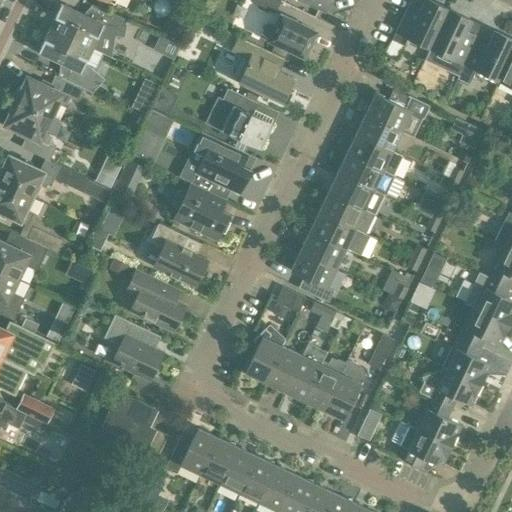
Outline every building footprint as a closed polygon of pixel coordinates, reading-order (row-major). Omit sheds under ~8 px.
[(278,0),(250,0),(250,1),(275,13),(281,1),(278,0)] [(301,0),(325,11),(330,0),(301,0)] [(409,2),(405,10),(391,39),(404,45),(407,38),(429,48),(448,9),(428,0),(424,0),(421,8),(409,2)] [(49,27),(92,48),(112,57),(116,36),(124,37),(127,24),(125,24),(127,20),(94,5),(89,17),(71,8),(65,4),(64,5),(54,17),(49,27)] [(470,20),(448,9),(429,48),(451,59),(450,62),(462,68),(476,38),(477,35),(466,29),(470,20)] [(267,38),(266,39),(303,57),(316,31),(279,13),(273,24),(266,24),(262,32),(267,38)] [(104,80),(85,63),(92,48),(49,27),(44,38),(41,53),(41,55),(48,56),(65,64),(59,77),(84,88),(93,92),(94,89),(95,90),(104,80)] [(476,70),(498,81),(511,50),(511,39),(494,31),(488,43),(476,38),(462,68),(457,78),(469,84),(476,70)] [(160,35),(155,48),(175,56),(180,42),(160,35)] [(248,59),(237,81),(250,87),(259,92),(282,102),(293,78),(278,71),(284,59),(238,37),(231,51),(248,59)] [(511,50),(498,81),(511,87),(511,50)] [(77,101),(84,88),(59,77),(55,75),(49,87),(26,76),(21,86),(19,86),(12,96),(11,98),(53,118),(60,104),(67,105),(70,98),(77,101)] [(250,87),(245,96),(255,100),(259,92),(250,87)] [(245,96),(228,88),(223,98),(220,97),(208,123),(260,148),(264,140),(267,136),(268,131),(272,122),(253,113),(258,102),(255,100),(245,96)] [(374,94),(365,114),(402,132),(412,137),(422,118),(423,118),(429,106),(423,103),(393,89),(388,100),(374,94)] [(46,132),(53,118),(11,98),(10,100),(6,113),(8,114),(3,124),(27,135),(21,147),(44,158),(49,161),(55,148),(48,144),(52,137),(46,132)] [(145,113),(149,104),(135,98),(131,106),(145,113)] [(146,120),(143,126),(165,136),(173,120),(150,109),(146,118),(146,120)] [(365,114),(355,133),(393,151),(402,132),(365,114)] [(459,141),(474,148),(483,130),(467,122),(459,141)] [(203,155),(194,173),(238,194),(250,170),(242,166),(248,154),(202,132),(193,150),(203,155)] [(403,156),(393,151),(355,133),(346,153),(383,171),(393,175),(394,176),(395,175),(394,175),(403,156)] [(467,163),(471,155),(461,150),(457,158),(467,163)] [(394,176),(393,175),(383,171),(346,153),(337,172),(374,190),(385,195),(394,176)] [(8,155),(0,171),(0,181),(34,198),(40,184),(46,187),(47,184),(50,185),(60,166),(49,161),(44,158),(39,169),(8,155)] [(137,172),(134,171),(139,162),(129,157),(124,167),(123,166),(108,199),(121,205),(137,172)] [(111,190),(91,181),(60,166),(54,179),(105,203),(111,190)] [(454,167),(448,178),(459,183),(464,171),(454,167)] [(100,170),(95,180),(110,187),(115,178),(100,170)] [(337,172),(327,192),(365,210),(374,190),(337,172)] [(469,176),(462,190),(475,196),(482,182),(469,176)] [(459,183),(448,178),(443,188),(453,193),(459,183)] [(35,213),(28,210),(34,198),(0,181),(0,212),(28,226),(29,224),(32,225),(26,238),(48,249),(57,253),(63,240),(59,238),(54,231),(44,226),(35,213)] [(177,209),(172,218),(217,239),(229,214),(221,211),(226,200),(190,182),(185,191),(182,190),(176,192),(172,202),(174,208),(177,209)] [(374,214),(365,210),(327,192),(318,211),(364,233),(374,214)] [(427,214),(430,216),(430,217),(440,222),(445,211),(444,210),(448,201),(428,192),(426,198),(427,206),(430,207),(427,214)] [(459,224),(464,213),(455,209),(450,220),(459,224)] [(369,236),(364,233),(318,211),(309,231),(346,249),(360,255),(369,236)] [(493,242),(501,245),(511,250),(511,213),(508,212),(493,242)] [(440,222),(430,217),(425,227),(435,232),(440,222)] [(158,253),(152,264),(195,285),(197,281),(200,279),(202,275),(205,268),(205,264),(207,259),(183,248),(188,237),(158,223),(149,242),(156,245),(155,247),(157,252),(158,253)] [(100,251),(109,233),(95,226),(92,234),(92,247),(100,251)] [(337,268),(346,249),(309,231),(300,250),(337,268)] [(37,271),(48,249),(26,238),(17,234),(11,245),(0,240),(0,269),(20,279),(26,265),(37,271)] [(439,242),(436,250),(444,254),(448,246),(439,242)] [(421,261),(427,250),(416,245),(411,256),(421,261)] [(511,250),(501,245),(486,276),(509,287),(511,280),(511,250)] [(436,250),(433,249),(420,277),(434,284),(447,255),(444,254),(436,250)] [(337,268),(300,250),(290,270),(304,277),(299,287),(329,302),(334,290),(328,287),(337,268)] [(421,261),(411,256),(406,266),(416,271),(421,261)] [(109,269),(125,276),(130,265),(114,258),(109,269)] [(136,295),(129,310),(173,331),(185,305),(175,301),(180,290),(135,268),(125,290),(136,295)] [(0,314),(14,321),(24,298),(13,293),(20,279),(0,269),(0,314)] [(464,302),(472,306),(509,324),(511,316),(511,300),(504,296),(509,287),(486,276),(478,272),(464,302)] [(393,294),(402,299),(403,299),(408,288),(398,283),(393,294)] [(298,312),(305,298),(282,286),(275,301),(298,312)] [(321,316),(325,306),(314,301),(309,311),(321,316)] [(344,315),(325,306),(321,316),(331,321),(329,325),(337,329),(344,315)] [(472,306),(457,336),(481,348),(485,338),(499,344),(509,324),(472,306)] [(121,342),(111,361),(150,379),(162,354),(154,350),(153,345),(158,335),(114,315),(105,334),(121,342)] [(364,325),(353,319),(348,329),(359,335),(364,325)] [(0,358),(26,371),(34,375),(37,368),(42,370),(55,343),(9,321),(4,330),(0,328),(0,358)] [(265,381),(282,345),(281,344),(284,337),(269,324),(253,342),(258,344),(249,362),(247,361),(243,370),(265,381)] [(65,330),(53,325),(48,337),(60,342),(65,330)] [(65,333),(59,344),(70,350),(76,338),(65,333)] [(382,334),(368,364),(379,369),(394,339),(382,334)] [(443,367),(480,384),(489,364),(476,358),(481,348),(457,336),(443,367)] [(308,343),(302,355),(285,391),(304,400),(323,360),(327,352),(308,343)] [(265,381),(285,391),(302,355),(282,345),(265,381)] [(304,400),(323,409),(346,363),(343,361),(343,360),(338,358),(338,359),(336,358),(336,359),(331,356),(328,361),(327,362),(323,360),(304,400)] [(0,388),(14,395),(26,371),(0,358),(0,388)] [(347,360),(346,363),(323,409),(343,419),(361,383),(360,383),(361,381),(362,381),(364,378),(364,375),(364,371),(362,368),(361,366),(358,364),(350,360),(350,361),(347,360)] [(480,384),(443,367),(442,369),(421,376),(423,381),(418,391),(429,396),(428,397),(452,408),(456,398),(470,405),(480,384)] [(164,412),(155,408),(121,391),(104,427),(121,436),(117,445),(140,456),(141,456),(155,462),(167,435),(156,430),(164,412)] [(16,409),(25,413),(46,423),(48,419),(52,410),(53,409),(23,394),(16,409)] [(452,408),(428,397),(414,427),(451,445),(461,424),(447,418),(452,408)] [(0,426),(5,426),(7,422),(18,428),(25,413),(16,409),(5,403),(1,413),(0,412),(0,426)] [(371,438),(381,410),(368,406),(358,434),(371,438)] [(61,415),(52,410),(48,419),(57,424),(61,415)] [(451,445),(414,427),(400,421),(391,440),(405,447),(399,458),(422,469),(427,459),(441,465),(451,445)] [(200,474),(217,437),(197,428),(191,441),(180,436),(166,466),(177,471),(180,465),(200,474)] [(217,437),(200,474),(219,484),(237,447),(217,437)] [(256,456),(237,447),(219,484),(239,493),(256,456)] [(256,456),(239,493),(258,502),(276,465),(256,456)] [(295,475),(276,465),(258,502),(278,511),(295,475)] [(0,467),(0,484),(32,500),(39,486),(0,467)] [(295,475),(278,511),(301,511),(315,484),(295,475)] [(154,482),(150,491),(157,494),(161,485),(154,482)] [(325,511),(334,493),(315,484),(301,511),(325,511)] [(334,493),(325,511),(349,511),(354,502),(334,493)] [(65,500),(58,511),(86,511),(87,511),(65,500)] [(354,502),(349,511),(373,511),(354,502)]
